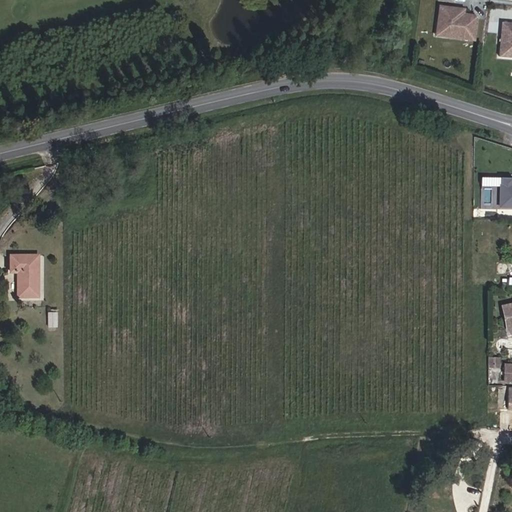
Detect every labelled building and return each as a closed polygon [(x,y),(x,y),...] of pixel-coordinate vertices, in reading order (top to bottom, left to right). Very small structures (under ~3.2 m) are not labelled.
[(474,40),(477,19),(474,15),(463,14),(459,14),(459,15),(455,15),(453,13),(454,8),(439,6),(437,24),(444,32),(454,34),(453,38),(474,40)] [(511,23),(511,24),(510,34),(501,34),(499,57),(511,57),(511,23)] [(510,34),(511,24),(501,23),(501,34),(510,34)] [(453,38),(454,34),(444,32),(437,24),(435,35),(453,38)] [(511,206),(511,176),(500,176),(499,206),(511,206)] [(493,190),(493,206),(498,207),(498,197),(496,197),(496,177),(483,177),(483,190),(493,190)] [(38,297),(37,255),(10,256),(10,268),(17,268),(17,297),(38,297)] [(511,305),(502,307),(506,326),(509,328),(511,327),(511,305)] [(57,327),(57,312),(48,312),(48,327),(57,327)] [(500,366),(500,358),(488,357),(488,365),(500,366)] [(511,381),(511,372),(503,373),(503,381),(511,381)]
